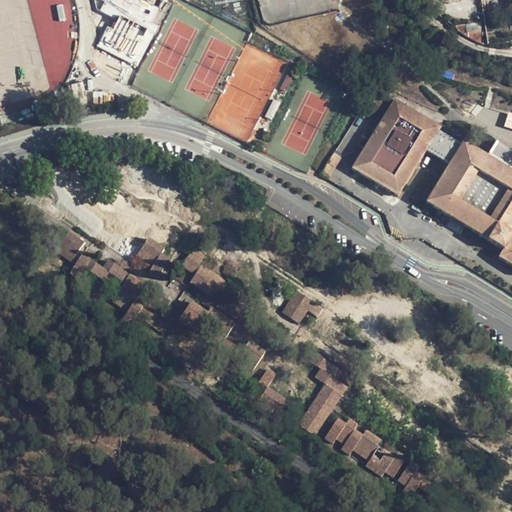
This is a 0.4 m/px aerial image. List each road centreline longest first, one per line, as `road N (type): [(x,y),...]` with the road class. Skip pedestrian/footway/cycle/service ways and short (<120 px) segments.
road 1 (residential): [(0,251),(19,284),(375,511)]
road 2 (tertiary): [(167,131),(511,321)]
road 3 (tertiary): [(511,310),(415,263),(308,187),(209,139),(167,131)]
road 4 (tertiary): [(167,131),(68,132),(0,154)]
